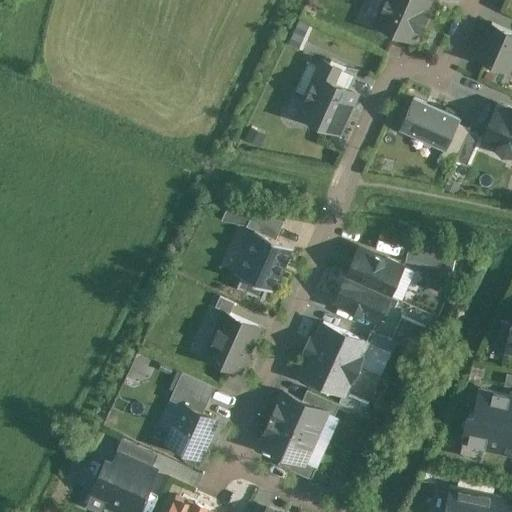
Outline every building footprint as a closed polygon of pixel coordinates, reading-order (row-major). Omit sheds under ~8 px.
[(427,0),(386,0),(375,25),(411,41),(417,30),(420,31),(428,14),(424,12),(430,1),(427,0)] [(511,33),(491,24),(476,58),(507,72),(511,60),(511,33)] [(356,75),(323,61),(316,75),(349,90),(356,75)] [(349,90),(316,75),(298,115),(338,133),(357,93),(349,90)] [(447,155),(457,132),(461,122),(415,101),(400,134),(447,155)] [(511,112),(498,106),(481,143),(511,156),(511,112)] [(456,165),(468,137),(457,132),(447,155),(445,160),(456,165)] [(469,171),(481,143),(468,137),(456,165),(469,171)] [(284,221),(251,214),(251,215),(251,216),(247,226),(246,225),(246,227),(254,231),(254,230),(275,240),(283,223),(284,223),(284,221)] [(275,240),(254,230),(254,231),(253,232),(254,232),(235,273),(235,272),(234,274),(241,277),(236,288),(262,299),(267,289),(274,292),(274,290),(292,250),(293,250),(293,248),(275,240)] [(409,248),(405,262),(429,268),(433,253),(409,248)] [(386,261),(359,249),(347,277),(387,295),(393,282),(395,283),(402,266),(387,259),(386,261)] [(455,258),(433,253),(429,268),(452,273),(455,258)] [(387,295),(347,277),(335,302),(375,320),(387,295)] [(262,331),(223,315),(203,362),(242,379),(262,331)] [(425,328),(401,317),(391,340),(396,343),(414,351),(425,328)] [(366,342),(323,323),(311,349),(360,371),(364,363),(362,356),(361,356),(367,343),(366,342)] [(391,340),(371,331),(366,342),(367,343),(391,354),(396,343),(391,340)] [(360,371),(311,349),(300,374),(343,394),(349,381),(351,382),(357,378),(360,371)] [(215,387),(182,372),(169,400),(184,407),(184,406),(202,414),(215,387)] [(338,404),(306,390),(302,401),(326,412),(326,413),(334,417),(339,405),(338,404)] [(511,397),(480,390),(475,415),(469,414),(460,457),(482,461),(484,449),(511,455),(511,397)] [(302,401),(282,393),(271,418),(315,438),(326,413),(326,412),(302,401)] [(343,394),(338,404),(339,405),(363,416),(368,405),(343,394)] [(202,414),(184,406),(184,407),(167,444),(198,458),(215,420),(202,414)] [(315,438),(271,418),(259,444),(282,454),(303,463),(304,463),(315,438)] [(118,453),(112,466),(109,465),(104,467),(92,493),(110,500),(113,510),(117,511),(136,511),(144,494),(141,492),(152,468),(118,453)] [(303,463),(282,454),(277,465),(310,480),(316,468),(304,463),(303,463)] [(499,511),(502,496),(452,486),(446,511),(499,511)] [(511,511),(511,508),(511,498),(502,496),(499,511),(511,511)] [(206,508),(195,503),(194,505),(177,497),(171,511),(170,510),(168,511),(207,511),(205,511),(206,508)]
